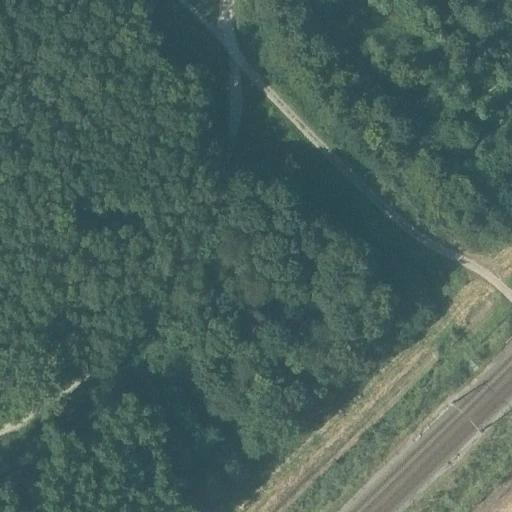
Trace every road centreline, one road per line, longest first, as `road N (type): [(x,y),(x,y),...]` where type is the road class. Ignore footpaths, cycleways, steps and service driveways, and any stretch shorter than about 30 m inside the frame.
road 1 (track): [(247,511),(511,256)]
road 2 (track): [(295,511),(511,300)]
